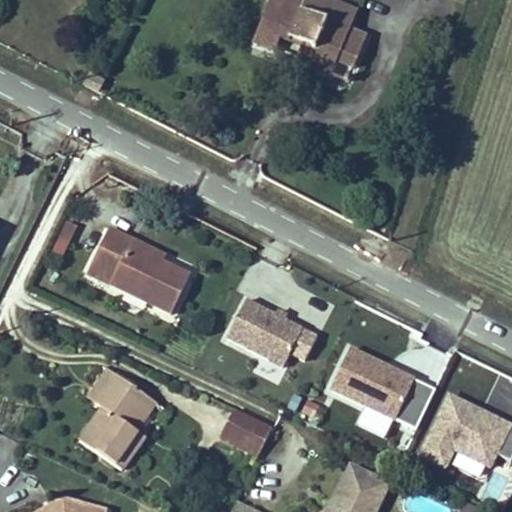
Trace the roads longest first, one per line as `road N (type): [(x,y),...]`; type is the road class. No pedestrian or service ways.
road 1 (unclassified): [(0,81),(511,342)]
road 2 (unknown): [(7,305),(266,427)]
